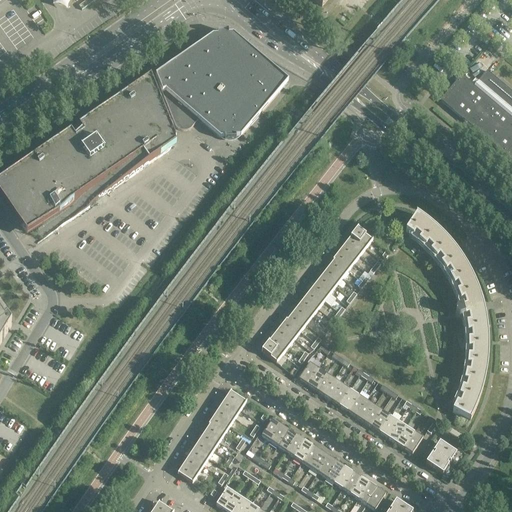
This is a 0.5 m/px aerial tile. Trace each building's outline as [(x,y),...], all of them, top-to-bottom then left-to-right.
[(288,83),(233,35),(228,41),(218,42),(213,37),(155,77),(162,94),(174,125),(176,128),(177,129),(178,130),(180,131),(181,132),(182,132),(184,132),(185,132),(187,132),(188,131),(189,131),(190,130),(191,129),(198,121),(220,140),(225,134),(235,133),(240,138),(288,83)] [(475,87),(472,85),(465,79),(463,77),(444,99),(441,102),(511,161),(511,92),(495,78),(488,72),(478,83),(475,87)] [(154,89),(151,80),(143,86),(142,86),(108,110),(91,127),(75,142),(71,136),(64,141),(0,186),(0,201),(26,239),(32,235),(38,243),(37,244),(90,207),(92,206),(98,202),(108,195),(107,194),(168,152),(177,146),(173,136),(172,136),(154,90),(154,89)] [(415,235),(420,240),(418,243),(425,249),(428,246),(433,251),(430,254),(436,261),(439,258),(443,264),(440,266),(446,274),(449,272),(452,278),(449,280),(454,288),(457,286),(460,293),(457,294),(460,302),(457,303),(459,310),(458,311),(457,311),(456,312),(456,313),(455,314),(455,315),(455,316),(455,317),(456,318),(457,318),(457,319),(458,319),(459,320),(460,320),(461,319),(462,319),(463,327),(466,326),(467,335),(471,335),(471,342),(468,342),(468,351),(471,351),(471,358),(468,358),(467,367),(470,368),(469,375),(466,374),(464,383),(467,384),(465,391),(462,390),(459,398),(462,400),(460,406),(456,405),(452,413),(470,422),(474,413),(477,405),(480,396),(483,387),(485,378),(486,369),(487,360),(487,351),(487,341),(487,332),(485,323),(483,314),(481,305),(478,296),(475,287),(471,279),(467,270),(462,262),(456,255),(451,248),(445,241),(438,234),(431,228),(424,222),(416,217),(405,233),(413,238),(415,235)] [(357,231),(354,234),(351,239),(366,250),(372,242),(357,231)] [(366,250),(351,239),(345,246),(360,258),(366,250)] [(360,258),(345,246),(339,254),(354,265),(360,258)] [(354,265),(339,254),(336,259),(334,262),(348,273),(354,265)] [(348,273),(334,262),(328,270),(342,281),(348,273)] [(342,281),(328,270),(322,277),(336,288),(342,281)] [(336,288),(322,277),(316,285),(330,296),(336,288)] [(330,296),(316,285),(310,293),(324,303),(330,296)] [(324,303),(310,293),(304,300),(318,311),(324,303)] [(318,311),(304,300),(298,308),(312,319),(318,311)] [(312,319),(298,308),(293,315),(306,326),(312,319)] [(0,345),(11,327),(7,321),(0,311),(0,345)] [(306,326),(293,315),(287,323),(300,334),(306,326)] [(300,334),(287,323),(284,326),(283,325),(280,330),(295,341),(300,334)] [(295,341),(280,330),(274,337),(289,349),(295,341)] [(289,349),(274,337),(268,345),(283,357),(289,349)] [(283,357),(268,345),(262,353),(277,365),(283,357)] [(298,381),(307,387),(318,371),(309,365),(298,381)] [(326,376),(318,371),(307,387),(315,392),(326,376)] [(334,381),(326,376),(315,392),(323,397),(334,381)] [(342,387),(334,381),(323,397),(331,403),(342,387)] [(350,392),(342,387),(331,403),(339,408),(350,392)] [(358,397),(350,392),(339,408),(347,413),(358,397)] [(230,394),(228,397),(225,402),(240,412),(246,404),(230,394)] [(366,403),(358,397),(347,413),(355,419),(366,403)] [(240,412),(225,402),(219,410),(235,420),(240,412)] [(374,408),(366,403),(355,419),(363,424),(374,408)] [(382,413),(374,408),(363,424),(371,429),(382,413)] [(235,420),(219,410),(214,418),(230,428),(235,420)] [(390,418),(382,413),(371,429),(379,435),(390,418)] [(230,428),(214,418),(211,423),(212,424),(210,427),(224,436),(230,428)] [(398,424),(390,418),(379,435),(387,440),(398,424)] [(261,437),(270,443),(280,427),(272,421),(261,437)] [(406,429),(398,424),(387,440),(395,445),(406,429)] [(224,436),(210,427),(205,435),(219,444),(224,436)] [(288,432),(280,427),(270,443),(278,448),(288,432)] [(414,434),(406,429),(395,445),(403,450),(414,434)] [(296,437),(288,432),(278,448),(286,454),(296,437)] [(423,440),(414,434),(403,450),(412,456),(423,440)] [(219,444),(205,435),(199,443),(214,453),(219,444)] [(304,443),(296,437),(286,454),(294,459),(304,443)] [(214,453),(199,443),(194,451),(209,460),(214,453)] [(312,448),(304,443),(294,459),(302,464),(312,448)] [(435,454),(434,456),(433,457),(432,457),(432,456),(426,465),(442,476),(449,467),(448,466),(448,467),(447,466),(448,465),(449,463),(450,464),(449,465),(450,465),(456,456),(439,445),(433,454),(434,454),(435,454)] [(320,453),(312,448),(302,464),(310,470),(320,453)] [(209,460),(194,451),(189,459),(203,469),(209,460)] [(328,459),(320,453),(310,470),(318,475),(328,459)] [(203,469),(189,459),(183,467),(198,477),(203,469)] [(336,464),(328,459),(318,475),(326,480),(336,464)] [(344,469),(336,464),(326,480),(334,485),(344,469)] [(198,477),(183,467),(178,475),(192,485),(198,477)] [(353,475),(344,469),(334,485),(342,491),(353,475)] [(361,480),(353,475),(342,491),(350,496),(361,480)] [(369,485),(361,480),(350,496),(358,501),(369,485)] [(377,491),(369,485),(358,501),(366,507),(377,491)] [(216,507),(224,511),(235,496),(227,490),(216,507)] [(374,511),(385,496),(377,491),(366,507),(374,511)] [(235,511),(243,501),(235,496),(224,511),(235,511)] [(247,511),(251,506),(243,501),(235,511),(247,511)] [(409,511),(396,503),(389,511),(409,511)]
